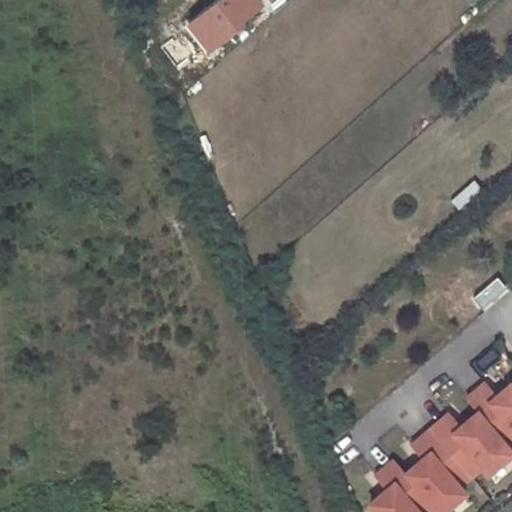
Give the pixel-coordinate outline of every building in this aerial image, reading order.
[(209,41),(261,0),(207,0),(189,15),(209,41)] [(467,181),(448,200),(457,209),(476,190),(467,181)] [(479,383),(462,397),(509,455),(511,452),(511,384),(507,379),(488,394),(479,383)] [(441,415),(407,445),(413,452),(422,445),(466,497),(511,459),(469,410),(450,426),(441,415)] [(394,456),(371,475),(381,487),(358,506),(363,511),(443,511),(460,498),(422,452),(403,467),(394,456)]
